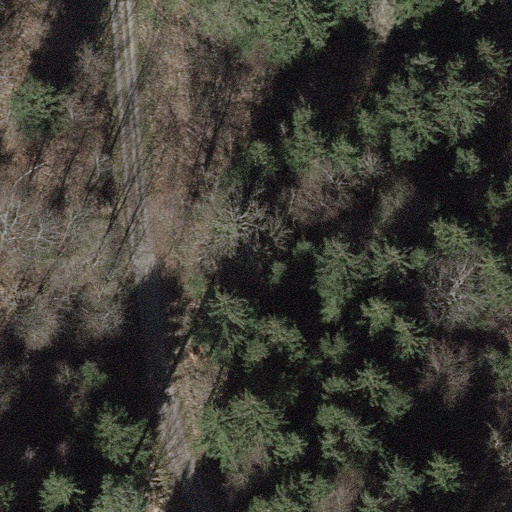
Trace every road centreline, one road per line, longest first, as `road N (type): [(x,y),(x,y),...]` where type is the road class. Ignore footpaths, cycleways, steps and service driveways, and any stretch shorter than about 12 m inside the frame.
road 1 (track): [(153,343),(123,0)]
road 2 (track): [(208,511),(181,460),(153,343)]
